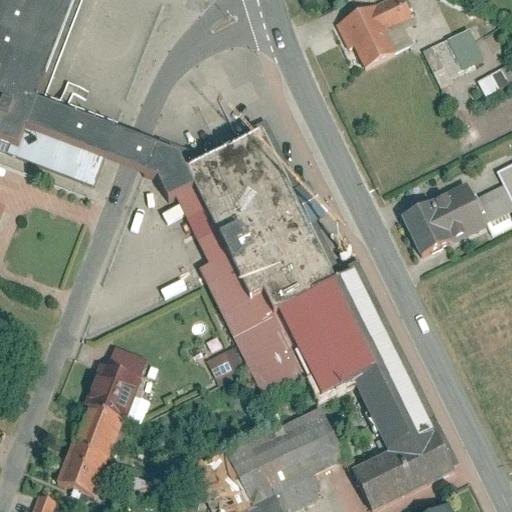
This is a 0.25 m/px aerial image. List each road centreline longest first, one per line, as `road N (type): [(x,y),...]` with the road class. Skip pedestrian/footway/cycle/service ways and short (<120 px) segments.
road 1 (residential): [(0,501),(164,74),(191,47),(269,12)]
road 2 (tertiary): [(269,12),(286,62),(507,511)]
